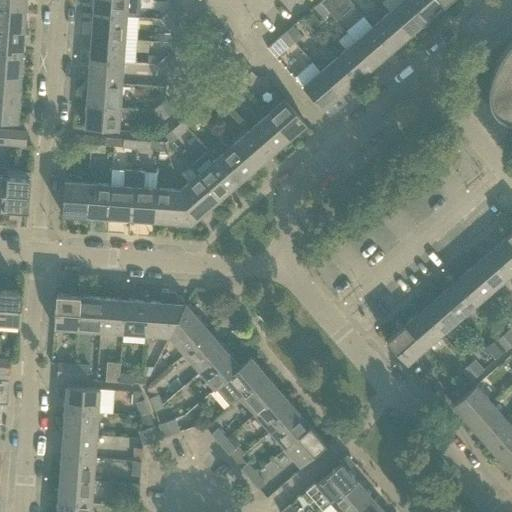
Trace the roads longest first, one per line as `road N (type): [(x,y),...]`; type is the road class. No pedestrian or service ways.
road 1 (residential): [(423,79),(286,199),(286,275)]
road 2 (residential): [(38,256),(55,0)]
road 3 (residential): [(21,511),(38,256)]
road 4 (residential): [(327,321),(496,511)]
road 5 (residential): [(286,275),(38,256)]
road 6 (residential): [(327,321),(500,168)]
